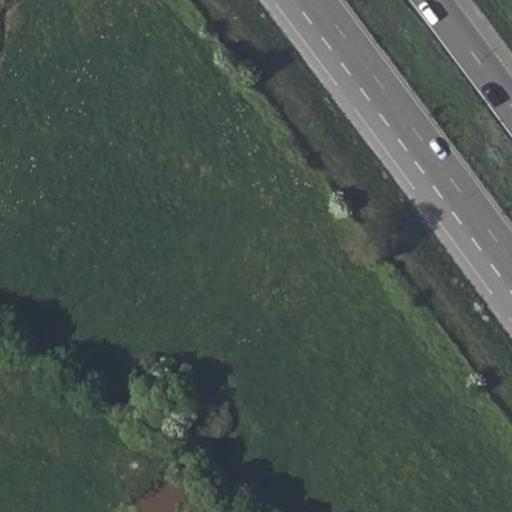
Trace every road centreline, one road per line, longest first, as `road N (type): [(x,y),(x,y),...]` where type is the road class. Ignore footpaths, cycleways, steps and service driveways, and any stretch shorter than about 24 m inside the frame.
road 1 (trunk): [(317,0),(511,260)]
road 2 (trunk): [(511,104),(434,0)]
